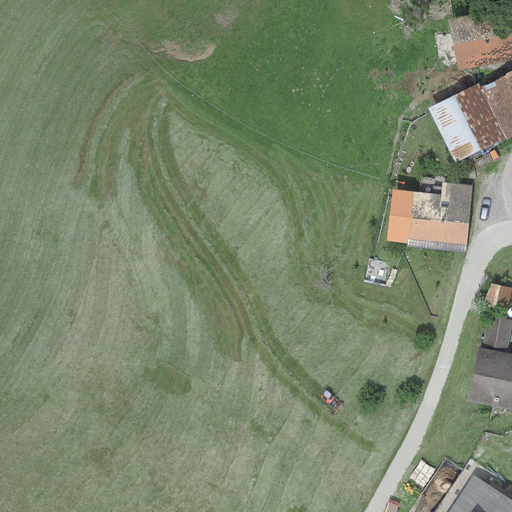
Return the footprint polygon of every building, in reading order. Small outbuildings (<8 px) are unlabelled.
[(511,5),(445,20),(456,70),(511,58),(511,5)] [(511,69),(478,86),(505,140),(511,136),(511,69)] [(475,83),(425,108),(453,162),(503,137),(475,83)] [(464,252),(471,186),(440,182),(439,194),(388,189),(382,240),(403,243),(403,246),(464,252)] [(491,284),(482,306),(506,312),(511,289),(491,284)] [(511,321),(487,316),(481,350),(506,355),(511,324),(511,321)] [(481,350),(477,350),(466,402),(511,410),(511,356),(506,355),(481,350)] [(511,511),(511,485),(469,458),(434,511),(511,511)]
